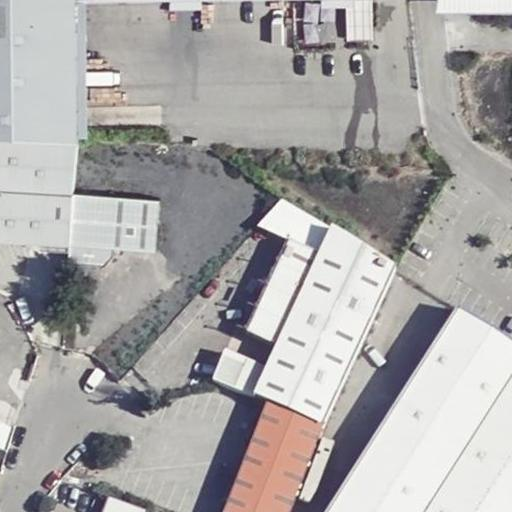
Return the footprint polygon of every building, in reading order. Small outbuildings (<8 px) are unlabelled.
[(235,0),(0,0),(0,136),(80,141),(81,135),(88,134),(83,8),(235,0)] [(376,41),(376,0),(325,0),(325,4),(349,7),(350,41),(376,41)] [(511,0),(435,0),(436,8),(511,7),(511,0)] [(75,192),(80,141),(0,136),(0,244),(70,250),(75,192)] [(162,198),(75,192),(70,250),(71,263),(106,264),(113,255),(116,247),(157,251),(162,198)] [(396,274),(387,267),(381,264),(352,241),(338,235),(296,218),(282,247),(242,333),(268,350),(258,370),(218,353),(203,387),(262,410),(321,428),(396,274)] [(511,511),(511,334),(458,302),(454,310),(325,511),(511,511)] [(321,437),(321,428),(262,410),(265,415),(321,437)] [(288,511),(321,437),(265,415),(221,511),(288,511)] [(12,430),(0,423),(0,452),(4,454),(12,430)] [(101,511),(100,511),(135,511),(104,501),(101,511)]
